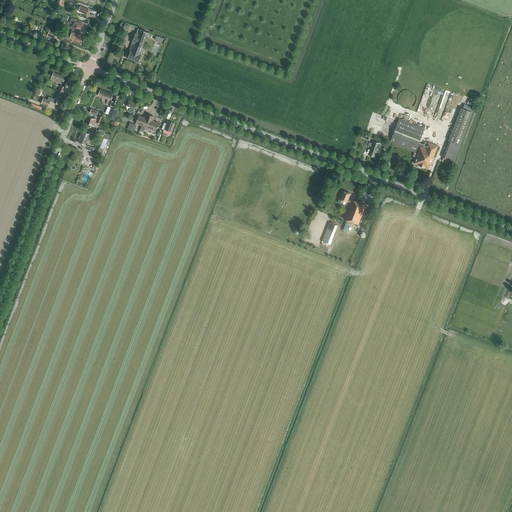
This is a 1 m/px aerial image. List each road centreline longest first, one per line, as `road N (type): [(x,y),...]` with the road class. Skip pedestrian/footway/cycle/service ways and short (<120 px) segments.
road 1 (unclassified): [(511,229),(89,68)]
road 2 (unclassified): [(0,304),(89,68)]
